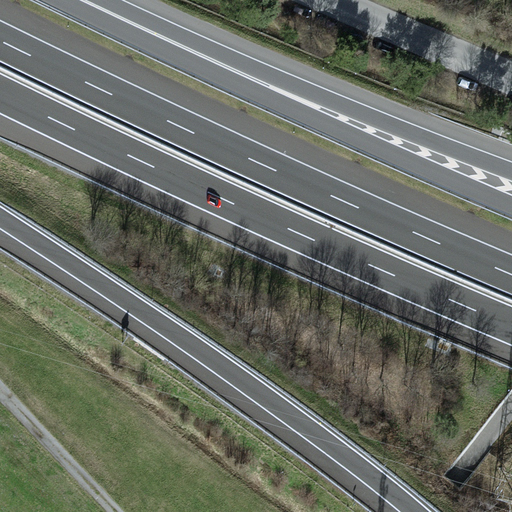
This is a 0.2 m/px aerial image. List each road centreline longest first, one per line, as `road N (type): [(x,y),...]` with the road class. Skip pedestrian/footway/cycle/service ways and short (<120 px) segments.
road 1 (motorway): [(0,97),(121,160),(511,333)]
road 2 (motorway): [(511,272),(0,37)]
road 3 (motorway): [(0,218),(232,374),(414,511)]
road 4 (motorway): [(511,205),(60,0)]
road 5 (motorway): [(511,170),(69,0)]
road 6 (unclassified): [(331,0),(511,77)]
road 7 (track): [(118,511),(0,385)]
